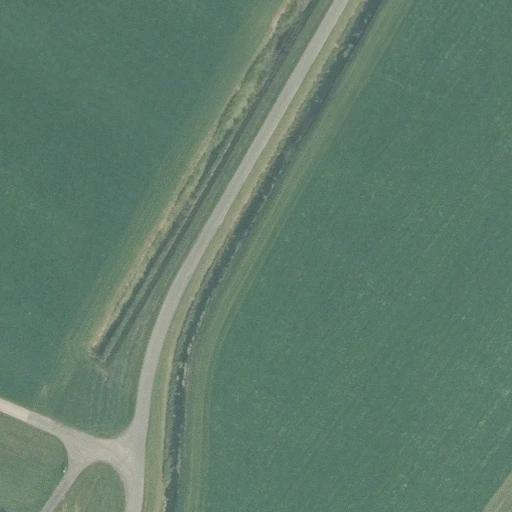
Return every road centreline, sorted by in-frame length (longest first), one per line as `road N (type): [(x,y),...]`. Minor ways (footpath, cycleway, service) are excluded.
road 1 (unclassified): [(138,459),(144,388),(163,322),(342,0)]
road 2 (unclassified): [(138,459),(89,448),(0,406)]
